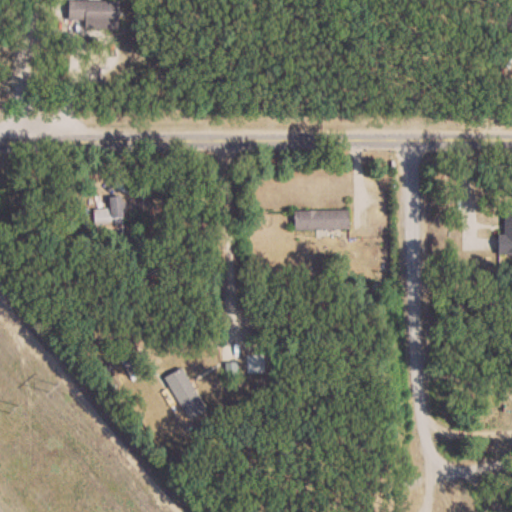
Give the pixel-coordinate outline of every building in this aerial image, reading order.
[(121,29),(121,1),(70,1),(70,29),(121,29)] [(110,197),(110,209),(95,209),(95,231),(125,230),(124,197),(110,197)] [(511,204),(503,205),(503,253),(511,253),(511,204)] [(296,230),(351,229),(351,210),(296,210),(296,230)] [(122,360),(132,378),(142,372),(132,355),(122,360)] [(166,378),(191,421),(209,411),(184,368),(166,378)]
